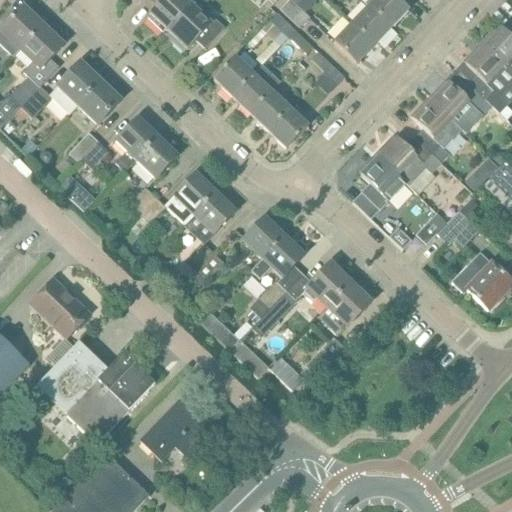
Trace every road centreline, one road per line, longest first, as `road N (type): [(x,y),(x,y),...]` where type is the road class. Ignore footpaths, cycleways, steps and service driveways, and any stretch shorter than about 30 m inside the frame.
road 1 (residential): [(293,455),(284,435),(0,161)]
road 2 (residential): [(503,372),(328,208),(286,187)]
road 3 (residential): [(286,187),(246,169),(82,4)]
road 4 (residential): [(286,187),(464,0)]
road 5 (unclassified): [(503,372),(423,480),(403,488)]
